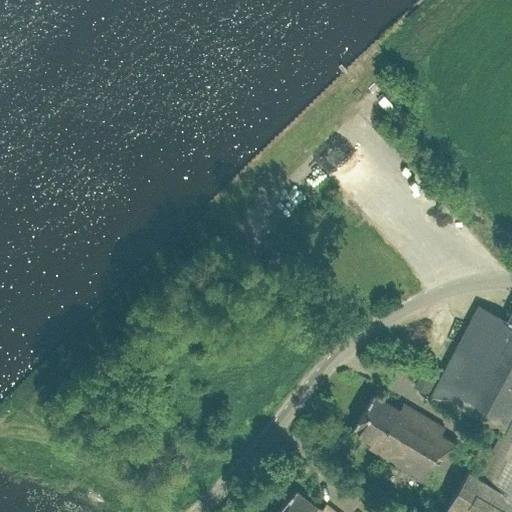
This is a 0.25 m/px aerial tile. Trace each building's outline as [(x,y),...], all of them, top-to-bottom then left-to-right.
[(343,105),(354,118),(380,96),(369,83),(343,105)] [(373,164),(388,154),(375,135),(360,146),(373,164)] [(477,304),(429,395),(476,422),(466,438),(479,445),(444,507),(452,511),(511,511),(511,307),(506,319),(477,304)] [(372,393),(350,428),(370,440),(367,445),(380,453),(379,454),(416,477),(432,486),(457,444),(438,432),(442,426),(401,401),(398,408),(372,393)] [(294,489),(274,511),(334,511),(324,503),(319,509),(294,489)]
